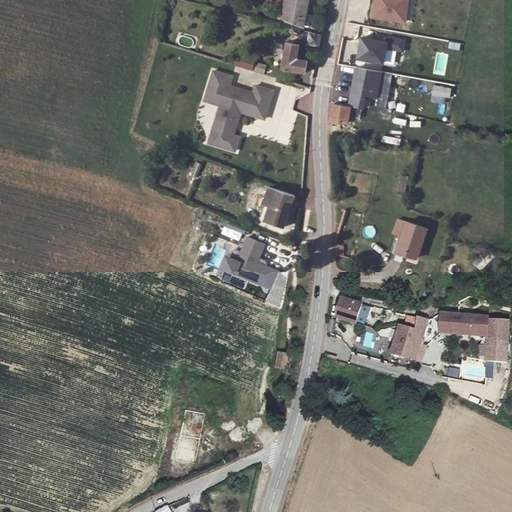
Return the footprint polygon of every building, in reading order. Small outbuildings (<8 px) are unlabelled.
[(306,22),(310,0),(292,0),(289,18),(306,22)] [(434,0),(374,0),(373,15),(430,24),(434,0)] [(320,43),(322,33),(314,31),(312,41),(320,43)] [(361,34),(358,49),(383,53),(385,39),(361,34)] [(314,74),(317,60),(302,57),(305,45),(292,42),(286,67),(314,74)] [(348,101),(351,102),(361,103),(364,92),(377,94),(383,53),(358,49),(348,101)] [(239,55),(237,66),(267,75),(269,65),(255,61),(255,59),(239,55)] [(227,76),(208,71),(201,98),(209,100),(208,103),(216,105),(213,114),(220,116),(216,131),(209,129),(205,143),(232,151),(236,136),(230,134),(232,128),(230,125),(232,120),(234,120),(236,111),(260,118),(268,89),(251,84),(249,92),(224,85),(227,76)] [(261,74),(259,82),(272,86),(274,78),(261,74)] [(259,138),(288,145),(297,111),(291,110),(294,97),(277,93),(276,99),(284,101),(279,120),(272,119),(274,112),(266,110),(259,138)] [(402,113),(420,115),(421,98),(403,96),(402,113)] [(348,101),(334,99),(331,114),(347,119),(351,102),(348,101)] [(220,116),(213,114),(209,129),(216,131),(220,116)] [(405,194),(406,176),(398,176),(397,193),(405,194)] [(292,194),(266,184),(263,193),(259,191),(255,203),(258,205),(256,210),(261,214),(259,218),(279,227),(292,194)] [(363,210),(347,205),(338,232),(336,251),(357,258),(359,240),(355,238),(363,210)] [(420,235),(390,228),(386,242),(394,244),(390,259),(411,265),(420,235)] [(265,242),(247,235),(228,277),(274,295),(282,269),(258,260),(265,242)] [(481,251),(470,263),(479,271),(490,259),(481,251)] [(358,329),(362,309),(342,303),(339,322),(358,329)] [(364,331),(369,311),(362,309),(358,329),(364,331)] [(334,333),(335,319),(329,318),(327,333),(334,333)] [(401,322),(399,337),(410,339),(413,326),(401,322)] [(486,324),(438,324),(438,342),(485,342),(506,342),(506,326),(486,326),(486,324)] [(410,339),(399,337),(396,336),(389,360),(415,366),(425,329),(413,326),(410,339)] [(506,364),(506,342),(485,342),(485,364),(506,364)] [(275,368),(287,369),(288,352),(276,351),(275,368)] [(447,368),(447,377),(458,378),(458,368),(447,368)]
